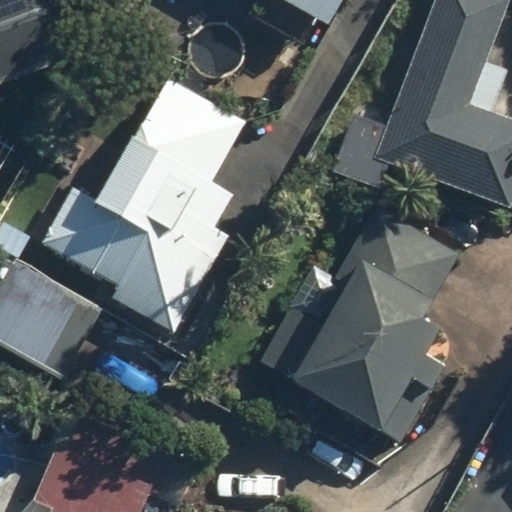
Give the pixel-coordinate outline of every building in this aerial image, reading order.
[(55,0),(0,0),(0,92),(80,57),(55,0)] [(267,0),(258,16),(325,54),(342,22),(354,0),(267,0)] [(511,115),(506,113),(511,94),(511,62),(484,54),(502,0),(432,0),(397,108),(366,98),(341,171),(412,195),(418,176),(511,207),(511,115)] [(181,330),(254,198),(221,179),(253,122),(126,51),(20,240),(181,330)] [(0,191),(24,142),(0,130),(0,191)] [(427,389),(444,401),(468,368),(446,352),(461,332),(439,316),(478,262),(385,194),(259,367),(380,454),(427,389)] [(108,304),(21,257),(0,296),(0,343),(68,380),(108,304)] [(144,511),(155,485),(50,445),(31,495),(56,504),(53,511),(144,511)]
